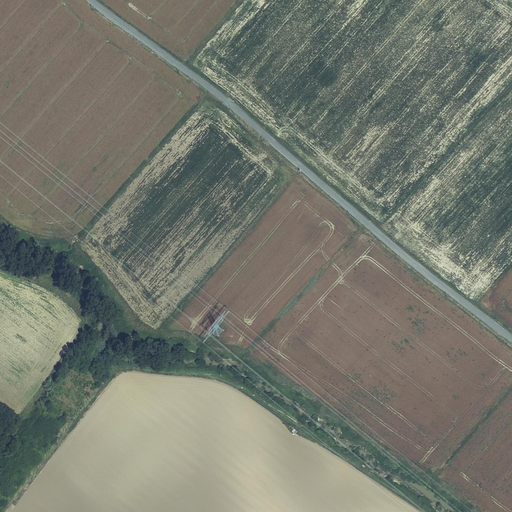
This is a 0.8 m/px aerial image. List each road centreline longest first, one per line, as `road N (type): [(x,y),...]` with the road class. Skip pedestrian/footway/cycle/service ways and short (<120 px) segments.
road 1 (tertiary): [(91,0),(511,337)]
road 2 (track): [(425,511),(230,386),(124,369),(115,370),(8,511)]
